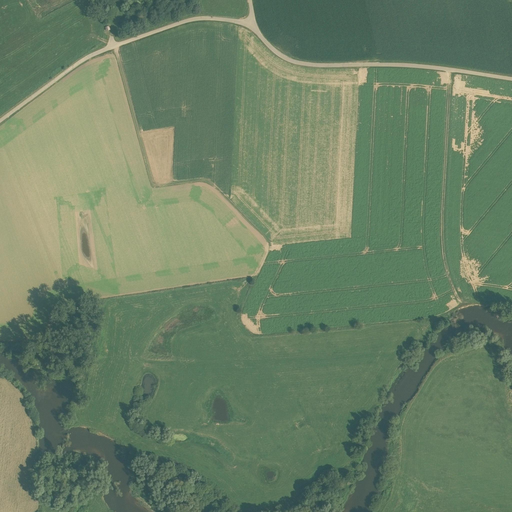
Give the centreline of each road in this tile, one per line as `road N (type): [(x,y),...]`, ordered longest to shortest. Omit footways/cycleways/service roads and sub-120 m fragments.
road 1 (track): [(110,296),(169,286),(172,278),(115,46)]
road 2 (track): [(511,308),(462,304),(447,265),(453,70)]
road 3 (unclassified): [(0,120),(95,53),(191,19),(249,25)]
road 4 (unclassified): [(249,25),(300,64),(511,80)]
